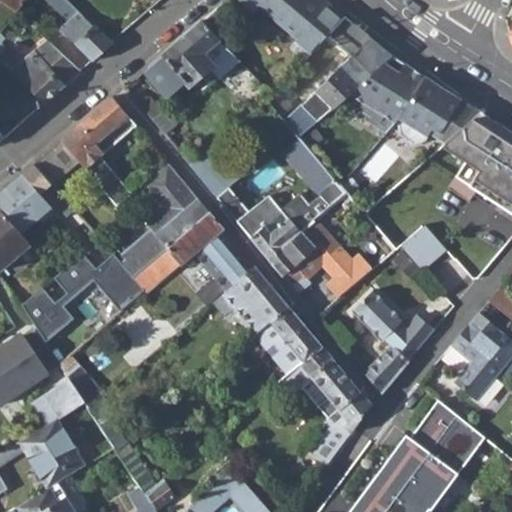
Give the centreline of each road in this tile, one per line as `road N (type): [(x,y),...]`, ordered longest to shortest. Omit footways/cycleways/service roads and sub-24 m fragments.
road 1 (residential): [(106,72),(367,386)]
road 2 (residential): [(511,253),(412,374),(329,511)]
road 3 (residential): [(106,72),(0,163)]
